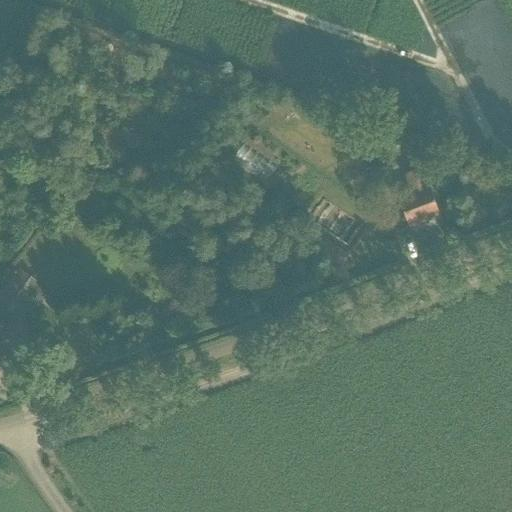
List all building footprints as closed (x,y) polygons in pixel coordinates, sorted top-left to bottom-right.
[(423,147),(424,143),(397,134),(390,153),(418,162),(420,157),(434,161),(437,151),(423,147)] [(440,217),(433,198),(428,185),(426,186),(420,169),(403,175),(410,196),(399,200),(402,209),(409,228),(440,217)] [(245,225),(237,247),(250,252),(258,229),(245,225)] [(35,281),(18,268),(0,292),(0,310),(8,317),(35,281)] [(19,317),(0,323),(0,377),(10,374),(2,350),(27,342),(19,317)]
